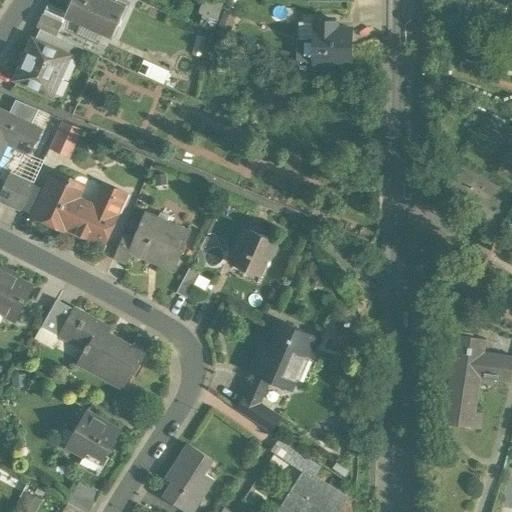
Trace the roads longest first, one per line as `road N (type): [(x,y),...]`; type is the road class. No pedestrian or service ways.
road 1 (tertiary): [(398,511),(398,0)]
road 2 (residential): [(113,511),(189,391),(195,354),(177,333),(0,242)]
